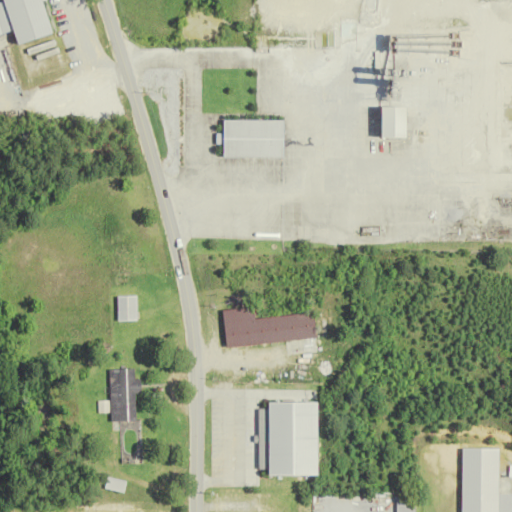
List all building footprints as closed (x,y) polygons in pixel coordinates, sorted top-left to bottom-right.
[(58,36),(48,0),(8,0),(9,2),(0,4),(0,13),(6,36),(20,32),(24,45),(58,36)] [(383,139),(413,139),(413,108),(383,108),(383,139)] [(285,120),(225,120),(225,158),(285,158),(285,120)] [(137,321),(137,296),(118,296),(118,321),(137,321)] [(319,340),(317,314),(257,319),(256,308),(225,310),(228,347),(319,340)] [(135,370),(105,370),(105,401),(98,401),(98,413),(111,413),(111,422),(138,422),(138,380),(135,380),(135,370)] [(323,404),(259,404),(260,471),(272,471),(272,477),(323,477),(323,404)] [(497,511),(499,448),(461,448),(459,511),(497,511)]
